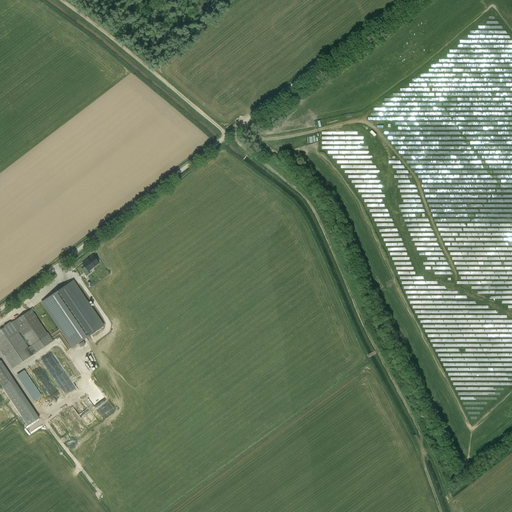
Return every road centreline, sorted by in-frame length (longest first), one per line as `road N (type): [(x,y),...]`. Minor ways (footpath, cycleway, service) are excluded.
road 1 (unclassified): [(0,309),(404,0)]
road 2 (track): [(442,511),(417,425),(309,204),(226,135)]
road 3 (track): [(314,130),(356,121),(373,128),(373,150),(415,271),(511,315)]
road 4 (unknown): [(59,0),(226,135)]
